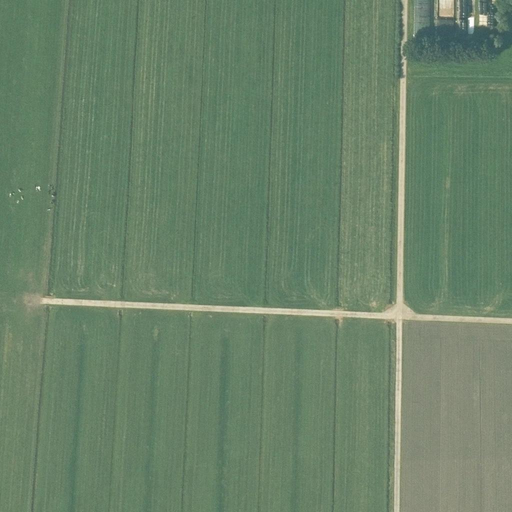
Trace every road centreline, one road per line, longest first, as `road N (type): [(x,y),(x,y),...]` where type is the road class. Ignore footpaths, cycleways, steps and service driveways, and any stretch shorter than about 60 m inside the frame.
road 1 (track): [(396,511),(406,0)]
road 2 (track): [(40,301),(511,319)]
